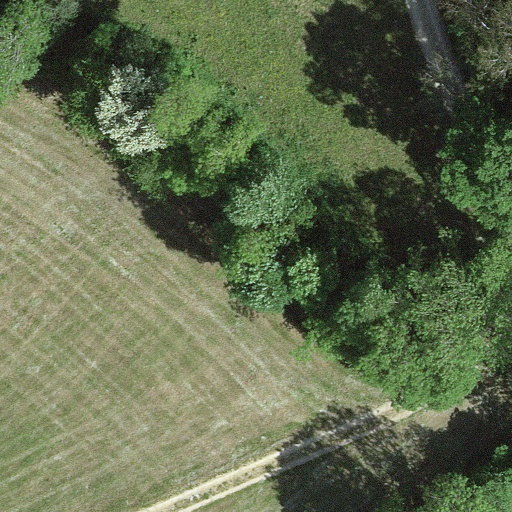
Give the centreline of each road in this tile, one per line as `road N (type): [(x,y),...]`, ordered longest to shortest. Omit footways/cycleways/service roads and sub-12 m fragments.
road 1 (track): [(511,309),(476,366),(434,401),(167,511)]
road 2 (track): [(511,182),(464,112),(424,0)]
